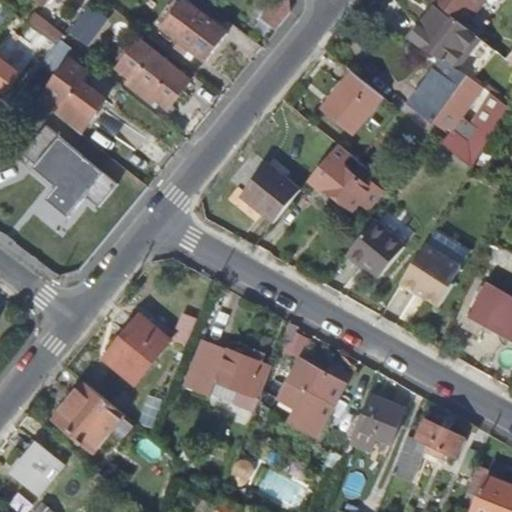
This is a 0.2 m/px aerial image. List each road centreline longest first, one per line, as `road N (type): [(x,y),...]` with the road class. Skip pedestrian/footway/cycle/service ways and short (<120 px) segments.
road 1 (residential): [(159,217),(511,416)]
road 2 (residential): [(159,217),(332,0)]
road 3 (residential): [(74,321),(159,217)]
